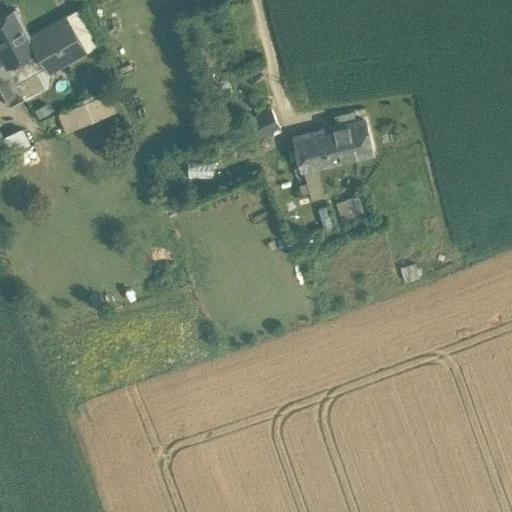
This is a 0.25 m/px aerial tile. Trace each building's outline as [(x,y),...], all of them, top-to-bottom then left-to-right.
[(66,14),(30,34),(15,7),(0,14),(0,51),(8,67),(9,68),(17,82),(81,46),(84,51),(86,51),(66,14)] [(9,68),(0,72),(0,88),(9,105),(24,97),(17,82),(9,68)] [(66,129),(117,109),(109,90),(58,110),(66,129)] [(280,125),(271,107),(249,119),(258,137),(280,125)] [(365,119),(342,124),(349,156),(373,150),(365,119)] [(342,124),(295,136),(302,167),(349,156),(342,124)] [(0,125),(0,146),(27,136),(24,126),(3,134),(0,125)] [(358,194),(347,198),(352,213),(363,209),(358,194)]
